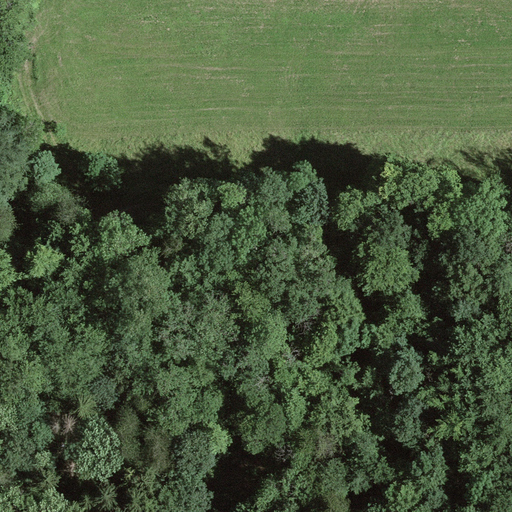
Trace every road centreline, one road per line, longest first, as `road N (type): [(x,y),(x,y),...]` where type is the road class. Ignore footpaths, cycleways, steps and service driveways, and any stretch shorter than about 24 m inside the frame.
road 1 (track): [(0,489),(45,451),(112,347),(128,273),(126,223),(45,119),(22,39)]
road 2 (track): [(126,223),(384,177),(511,188)]
